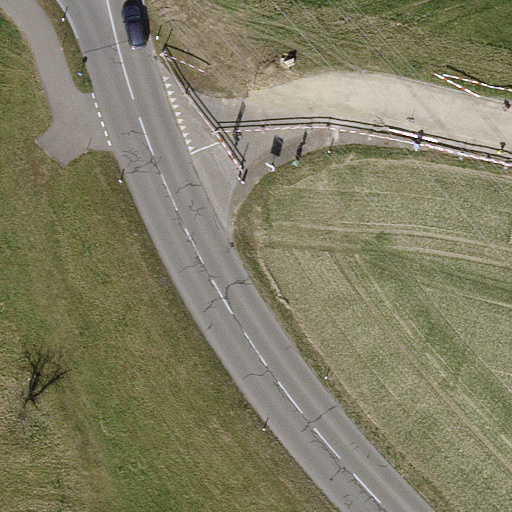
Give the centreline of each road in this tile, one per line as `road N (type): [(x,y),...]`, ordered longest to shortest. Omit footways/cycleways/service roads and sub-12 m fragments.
road 1 (tertiary): [(391,511),(244,334),(158,166)]
road 2 (unclassified): [(158,166),(314,107),(360,101),(511,138)]
road 3 (tertiary): [(158,166),(109,0)]
